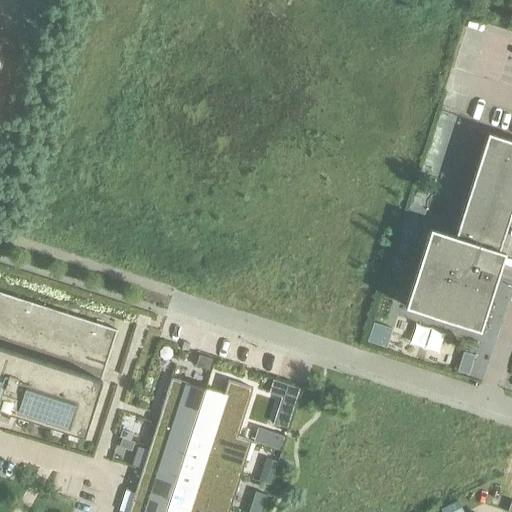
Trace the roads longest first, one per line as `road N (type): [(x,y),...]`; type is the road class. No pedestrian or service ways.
road 1 (residential): [(511,416),(253,330),(176,294)]
road 2 (residential): [(0,445),(116,480),(107,511)]
